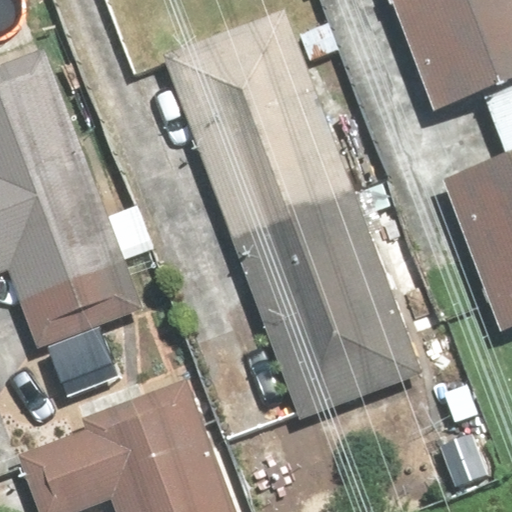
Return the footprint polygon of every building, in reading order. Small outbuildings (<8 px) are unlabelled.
[(511,338),(511,0),(399,0),(446,120),(494,102),(511,147),(511,165),(454,187),(511,338)] [(310,426),(435,378),(294,16),(170,64),(310,426)] [(48,354),(154,314),(55,55),(0,75),(0,284),(18,277),(48,354)] [(121,511),(245,511),(197,385),(88,426),(93,436),(27,461),(46,511),(103,511),(119,506),(121,511)] [(286,423),(243,439),(269,511),(278,511),(313,499),(286,423)] [(502,483),(487,449),(436,471),(451,505),(502,483)]
